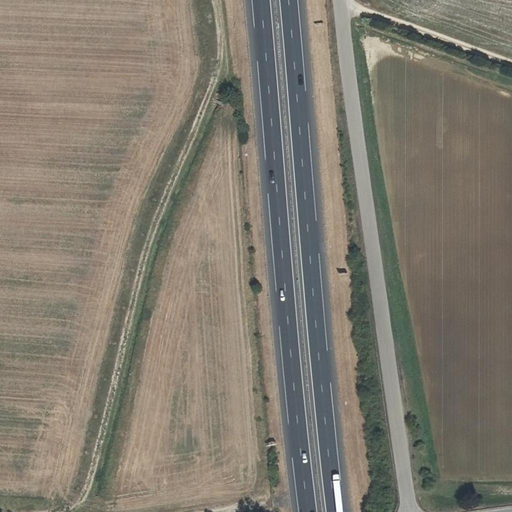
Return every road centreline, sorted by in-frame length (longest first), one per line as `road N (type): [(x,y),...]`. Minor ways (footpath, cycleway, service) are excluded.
road 1 (track): [(49,511),(64,509),(89,484),(162,203),(209,87),(217,44),(212,0)]
road 2 (residential): [(338,0),(409,511)]
road 3 (motorway): [(336,511),(287,0)]
road 4 (motorway): [(260,0),(307,511)]
road 5 (track): [(511,68),(338,3)]
